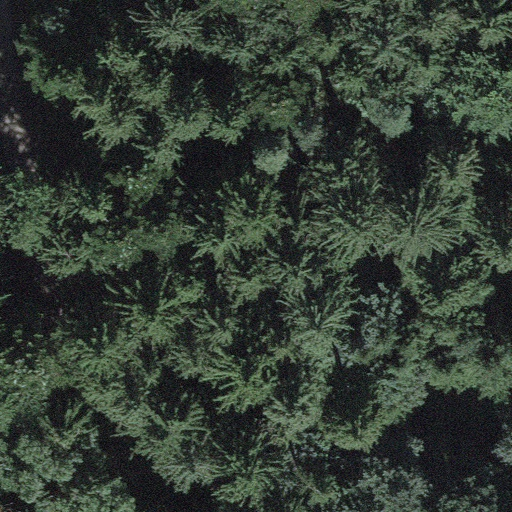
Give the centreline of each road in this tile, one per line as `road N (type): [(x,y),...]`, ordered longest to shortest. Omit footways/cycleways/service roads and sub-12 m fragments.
road 1 (track): [(0,55),(27,225),(65,323),(91,362),(249,511)]
road 2 (track): [(43,0),(10,121)]
